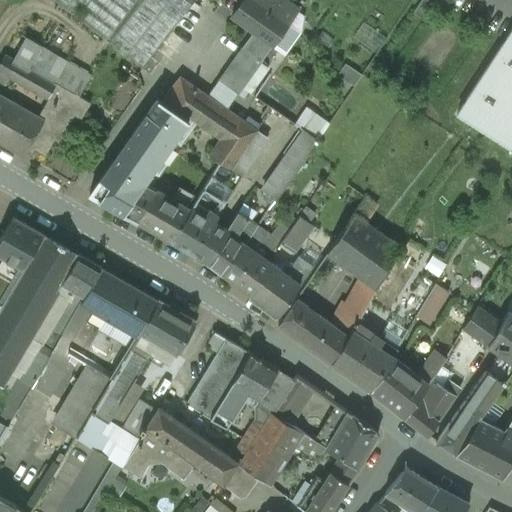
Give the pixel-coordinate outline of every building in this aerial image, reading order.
[(52,0),(143,69),(195,0),(234,0),(240,4),(242,0),(52,0)] [(298,10),(283,0),(242,0),(240,4),(231,16),(254,32),(243,47),(261,61),(272,45),(284,54),(299,32),(287,24),(298,10)] [(421,0),(413,13),(423,19),(435,0),(421,0)] [(511,25),(455,114),(511,150),(511,25)] [(13,60),(57,83),(79,96),(91,75),(25,37),(13,60)] [(47,100),(57,83),(13,60),(4,55),(0,61),(0,82),(5,85),(10,77),(47,100)] [(0,95),(0,143),(24,157),(29,146),(45,156),(54,140),(59,143),(74,115),(81,120),(90,103),(79,96),(57,83),(47,100),(38,117),(0,95)] [(89,194),(130,218),(151,186),(144,182),(189,120),(158,98),(89,194)] [(302,128),(259,188),(276,200),(318,140),(302,128)] [(130,218),(171,241),(191,210),(151,186),(130,218)] [(191,210),(171,241),(205,262),(226,229),(213,222),(217,215),(213,213),(221,201),(203,190),(191,210)] [(349,305),(362,314),(375,289),(401,249),(364,221),(375,206),(365,196),(353,213),(326,253),(364,281),(349,305)] [(226,229),(205,262),(223,274),(243,243),(245,244),(257,226),(237,212),(226,229)] [(279,239),(295,250),(312,225),(297,214),(279,239)] [(0,256),(22,269),(43,234),(13,217),(0,239),(0,256)] [(245,244),(243,243),(223,274),(251,295),(272,263),(262,256),(265,252),(275,251),(275,248),(279,242),(271,235),(257,226),(245,244)] [(60,289),(79,255),(43,234),(22,269),(0,305),(0,304),(0,384),(2,386),(60,289)] [(80,303),(102,267),(79,255),(60,289),(70,294),(20,378),(32,385),(55,344),(80,303)] [(272,263),(251,295),(279,316),(312,266),(298,257),(291,268),(286,265),(283,271),(272,263)] [(109,320),(131,284),(102,267),(80,303),(109,320)] [(414,315),(429,324),(448,290),(433,281),(414,315)] [(137,336),(159,301),(131,284),(109,320),(137,336)] [(335,326),(296,298),(278,325),(331,363),(348,337),(357,323),(362,314),(349,305),(335,326)] [(172,358),(194,321),(159,301),(137,336),(111,378),(91,410),(107,420),(150,352),(166,362),(172,358)] [(511,364),(511,302),(500,323),(487,347),(487,348),(497,354),(511,364)] [(487,347),(500,323),(476,306),(462,329),(487,347)] [(371,389),(392,356),(396,349),(357,323),(348,337),(331,363),(371,389)] [(210,418),(249,353),(212,331),(211,334),(213,335),(209,342),(220,349),(186,403),(210,418)] [(196,379),(213,348),(205,344),(187,375),(196,379)] [(417,374),(392,356),(371,389),(370,391),(403,417),(430,378),(445,357),(434,349),(418,370),(417,374)] [(259,399),(277,369),(249,353),(210,418),(226,428),(247,393),(259,399)] [(511,371),(511,364),(497,354),(486,371),(504,383),(511,371)] [(91,410),(111,378),(89,365),(55,424),(75,437),(76,435),(91,410)] [(456,453),(479,418),(504,383),(486,371),(435,442),(454,455),(456,453)] [(403,417),(427,435),(460,388),(448,380),(443,387),(430,378),(403,417)] [(146,427),(157,410),(138,399),(120,428),(107,420),(91,410),(76,435),(123,464),(146,427)] [(341,408),(337,405),(315,441),(326,447),(325,448),(339,457),(356,470),(378,433),(342,407),(341,408)] [(160,408),(159,407),(157,410),(146,427),(193,463),(223,486),(238,462),(160,408)] [(511,417),(504,431),(479,418),(456,453),(502,477),(511,460),(511,417)] [(193,463),(146,427),(123,464),(122,465),(139,476),(142,472),(143,474),(148,466),(146,465),(148,462),(161,461),(168,466),(166,468),(175,475),(177,473),(183,477),(193,463)] [(328,511),(356,470),(339,457),(324,480),(316,475),(310,484),(305,481),(290,501),(304,511),(328,511)] [(425,503),(437,486),(406,467),(384,493),(410,509),(408,511),(415,511),(423,502),(425,503)] [(461,511),(467,502),(437,486),(425,503),(423,502),(415,511),(461,511)] [(27,511),(0,495),(0,511),(27,511)]
